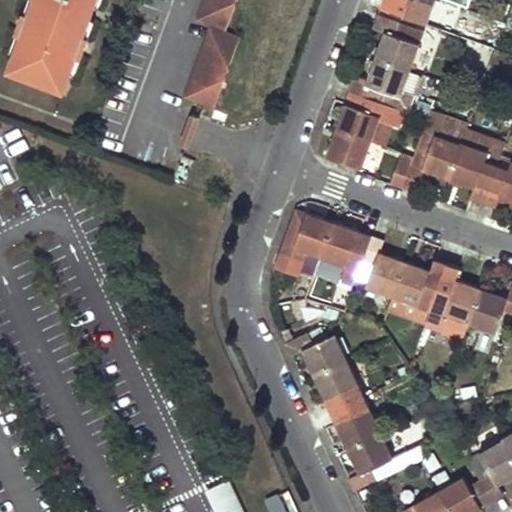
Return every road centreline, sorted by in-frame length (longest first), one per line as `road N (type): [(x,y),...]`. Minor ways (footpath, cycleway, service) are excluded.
road 1 (residential): [(281,166),(242,259),(247,319),(336,511)]
road 2 (residential): [(511,248),(281,166)]
road 3 (residential): [(341,0),(281,166)]
